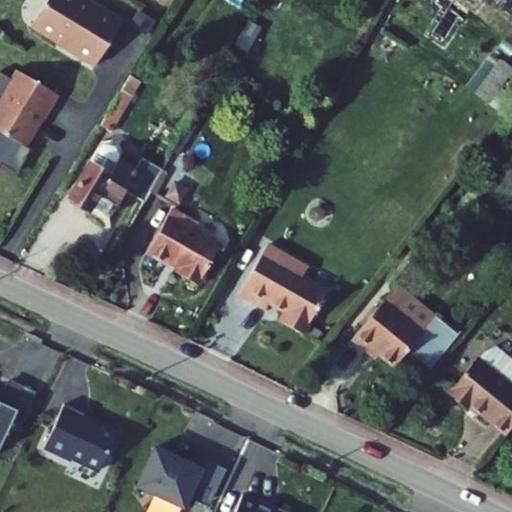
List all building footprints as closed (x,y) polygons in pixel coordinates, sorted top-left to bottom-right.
[(122,25),(79,0),(48,0),(31,30),(58,46),(59,45),(68,50),(67,52),(96,69),(122,25)] [(18,74),(0,104),(0,134),(28,151),(37,135),(37,134),(38,133),(38,132),(37,131),(37,130),(36,129),(35,128),(34,127),(39,119),(46,123),(60,98),(18,74)] [(122,93),(102,128),(111,134),(132,99),(122,93)] [(155,192),(168,169),(148,158),(139,173),(123,164),(121,166),(121,160),(118,156),(111,153),(106,152),(102,155),(94,167),(74,204),(94,215),(97,210),(106,215),(107,212),(116,217),(121,208),(118,207),(127,191),(149,203),(155,192)] [(174,172),(168,169),(155,192),(161,196),(174,172)] [(201,230),(204,223),(176,209),(153,254),(174,265),(176,262),(186,268),(184,273),(207,285),(228,244),(201,230)] [(269,245),(241,295),(268,309),(272,303),(288,312),(283,321),(306,333),(330,290),(304,276),(309,267),(269,245)] [(394,285),(382,300),(422,333),(434,319),(394,285)] [(422,333),(382,300),(348,339),(361,351),(366,345),(381,358),(392,368),(406,352),(429,372),(459,334),(444,321),(437,321),(434,319),(422,333)] [(366,345),(361,351),(376,363),(381,358),(366,345)] [(507,436),(511,430),(511,364),(498,352),(486,358),(480,365),(477,362),(449,396),(468,412),(472,407),(487,420),(507,436)] [(0,438),(14,445),(36,401),(19,392),(17,395),(0,387),(1,383),(0,382),(0,438)] [(93,448),(117,460),(134,424),(101,409),(104,404),(83,395),(63,438),(90,451),(93,448)] [(472,407),(468,412),(484,424),(487,420),(472,407)] [(174,439),(156,476),(202,499),(208,488),(222,493),(229,480),(214,474),(220,459),(203,451),(201,454),(192,450),(193,447),(174,439)] [(316,511),(318,509),(292,495),(290,500),(278,495),(280,491),(262,484),(251,511),(246,509),(244,511),(316,511)]
